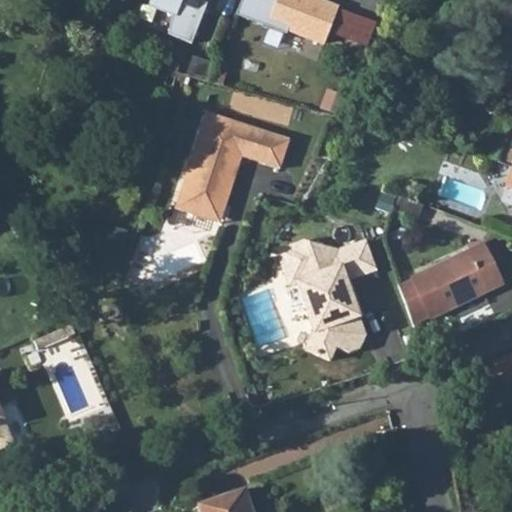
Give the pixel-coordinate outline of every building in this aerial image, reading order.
[(148,0),(147,5),(170,15),(164,36),(188,45),(205,0),(148,0)] [(337,5),(322,0),(240,0),(236,14),(325,47),(337,5)] [(286,139),(203,113),(173,208),(204,218),(209,204),(223,208),(239,155),(277,167),(286,139)] [(209,204),(204,218),(218,222),(223,208),(209,204)] [(277,251),(284,271),(308,262),(314,276),(296,283),(304,304),(303,309),(313,335),(306,351),(329,362),(337,348),(349,354),(357,351),(365,336),(363,328),(353,305),(357,303),(349,280),(377,269),(367,241),(338,252),(336,248),(302,240),(277,251)] [(411,283),(399,288),(412,325),(428,317),(429,321),(500,287),(481,247),(410,280),(411,283)] [(308,262),(284,271),(290,285),(296,283),(314,276),(308,262)] [(492,358),(491,359),(498,381),(511,374),(511,352),(494,361),(492,358)] [(0,449),(12,445),(0,415),(0,449)] [(252,511),(245,491),(199,507),(201,511),(252,511)]
